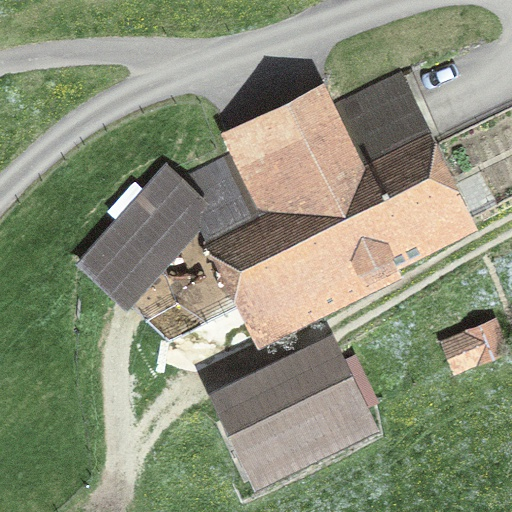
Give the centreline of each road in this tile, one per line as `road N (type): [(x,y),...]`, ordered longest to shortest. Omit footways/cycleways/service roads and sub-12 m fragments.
road 1 (track): [(414,0),(336,22),(42,150),(0,199)]
road 2 (track): [(0,63),(156,42),(279,47)]
